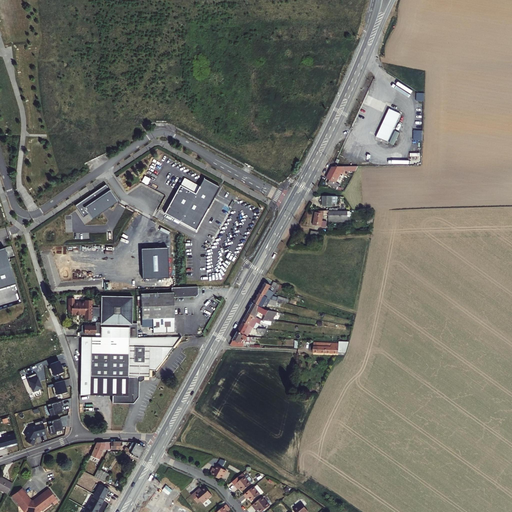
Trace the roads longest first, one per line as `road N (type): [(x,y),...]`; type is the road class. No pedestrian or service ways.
road 1 (residential): [(289,200),(161,131),(30,214),(14,205),(0,159)]
road 2 (secondary): [(289,200),(156,441)]
road 3 (secondary): [(164,445),(297,204)]
road 4 (secondary): [(297,204),(393,0)]
road 5 (secondary): [(378,0),(289,200)]
road 6 (residential): [(0,463),(86,436),(156,441)]
road 7 (unknown): [(380,94),(367,138),(385,157),(404,153),(409,138),(411,113),(394,99)]
